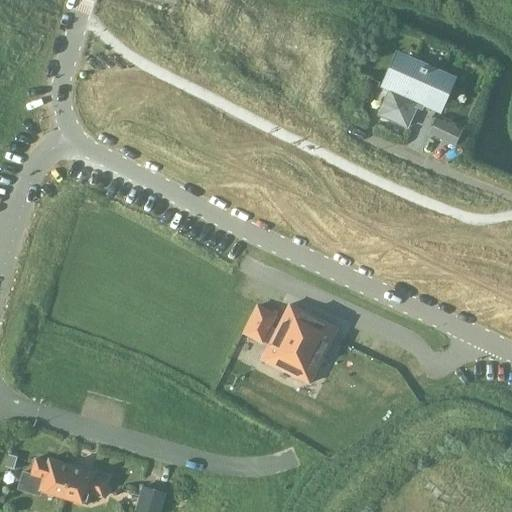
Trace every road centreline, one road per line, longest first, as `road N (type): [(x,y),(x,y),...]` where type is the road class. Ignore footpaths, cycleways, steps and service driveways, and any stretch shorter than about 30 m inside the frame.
road 1 (unclassified): [(511,352),(162,191),(73,134)]
road 2 (unclassified): [(0,284),(39,164),(73,134)]
road 3 (unclassified): [(73,134),(61,85),(84,0)]
